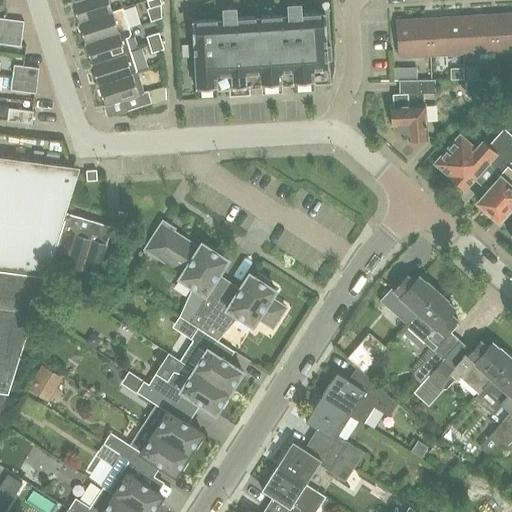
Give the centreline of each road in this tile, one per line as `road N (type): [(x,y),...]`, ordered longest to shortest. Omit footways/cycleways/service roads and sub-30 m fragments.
road 1 (residential): [(36,0),(77,133),(94,145),(329,131)]
road 2 (residential): [(202,511),(361,264),(416,205)]
road 3 (residential): [(329,131),(352,76),(355,0)]
road 4 (residential): [(416,205),(511,289)]
